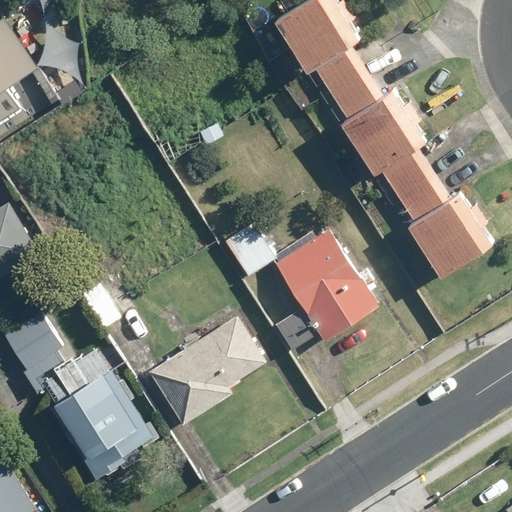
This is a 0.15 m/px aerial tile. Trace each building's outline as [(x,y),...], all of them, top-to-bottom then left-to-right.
[(371,33),(347,0),(306,0),(283,17),(319,68),(322,66),(355,116),(348,120),(383,172),(388,168),(421,216),(413,222),(449,276),(505,238),(470,186),(457,195),(423,145),(436,136),(402,84),(389,93),(356,43),(371,33)] [(34,6),(0,28),(0,135),(36,111),(23,91),(70,60),(34,6)] [(357,204),(339,175),(322,186),(340,215),(357,204)] [(0,274),(42,247),(13,201),(0,209),(0,274)] [(282,254),(259,221),(229,241),(252,274),(282,254)] [(297,349),(329,328),(334,335),(385,300),(334,224),(283,259),(309,298),(277,319),(297,349)] [(46,310),(10,333),(31,366),(67,343),(46,310)] [(235,381),(274,356),(245,310),(155,368),(189,422),(240,389),(235,381)] [(103,477),(132,460),(128,453),(166,431),(127,362),(118,367),(104,344),(85,355),(82,350),(63,362),(67,367),(51,377),(65,399),(58,404),(103,477)] [(0,442),(0,511),(31,511),(44,504),(39,497),(4,440),(0,442)]
